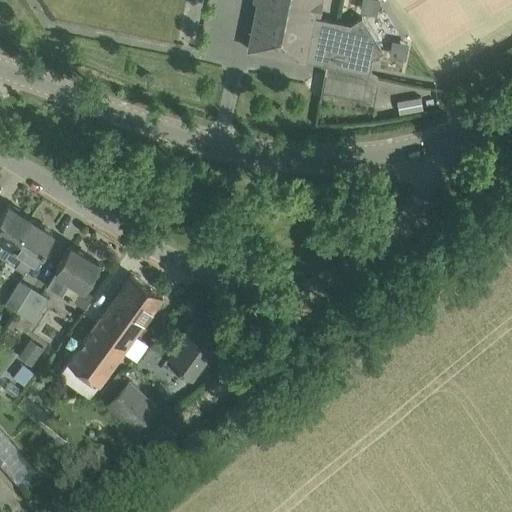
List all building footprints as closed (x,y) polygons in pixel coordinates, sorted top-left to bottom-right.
[(257,0),(258,0),(248,47),(305,59),(314,15),(314,12),(318,12),(320,0),(257,0)] [(349,22),(314,15),(305,59),(369,72),(372,58),(371,57),(384,49),(363,15),(350,23),(349,22)] [(424,108),(423,104),(422,96),(398,100),(399,108),(400,112),(424,108)] [(0,215),(0,239),(13,248),(32,217),(9,202),(0,215)] [(15,264),(27,271),(53,231),(32,217),(13,248),(22,254),(15,264)] [(47,283),(62,292),(75,300),(86,280),(99,260),(71,243),(47,283)] [(132,272),(69,358),(101,380),(163,295),(132,272)] [(18,309),(32,286),(19,278),(5,302),(17,309),(18,308),(18,309)] [(17,309),(35,320),(49,296),(32,286),(18,309),(18,308),(17,309)] [(195,319),(167,357),(193,375),(221,338),(195,319)] [(32,364),(43,346),(29,337),(17,354),(32,364)] [(29,379),(35,371),(23,363),(14,375),(25,384),(29,379)] [(134,427),(157,402),(128,375),(105,400),(134,427)] [(16,400),(38,419),(46,410),(24,391),(16,400)] [(0,465),(21,490),(39,475),(0,429),(0,465)]
